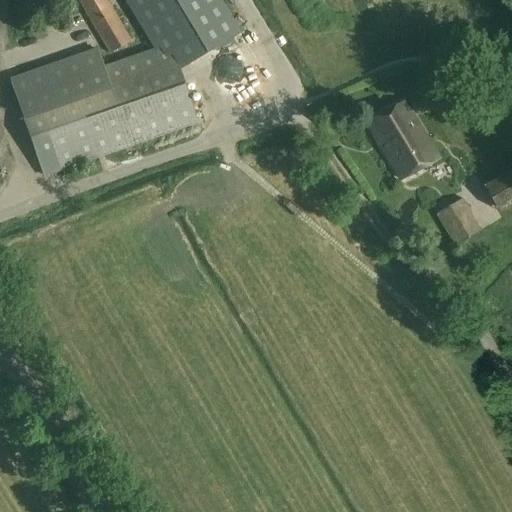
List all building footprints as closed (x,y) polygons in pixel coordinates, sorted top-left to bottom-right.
[(77,0),(111,55),(132,42),(108,3),(113,0),(77,0)] [(124,0),(156,51),(170,46),(179,70),(240,33),(220,0),(124,0)] [(12,80),(26,120),(45,176),(198,123),(179,70),(170,46),(156,51),(105,68),(98,50),(12,80)] [(405,102),(367,124),(400,180),(438,158),(405,102)] [(511,169),(483,187),(497,210),(511,200),(511,169)] [(483,230),(463,198),(435,214),(455,247),(483,230)]
